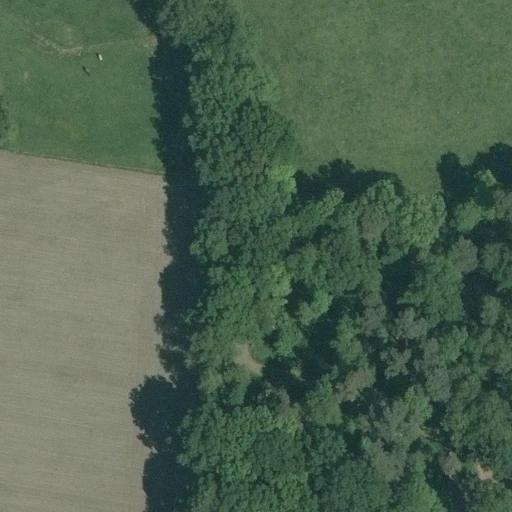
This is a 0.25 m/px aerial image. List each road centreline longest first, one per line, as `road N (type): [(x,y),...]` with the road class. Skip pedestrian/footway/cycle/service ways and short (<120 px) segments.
road 1 (unclassified): [(231,511),(242,161),(201,0)]
road 2 (track): [(241,293),(365,312),(404,342),(483,436),(511,437)]
